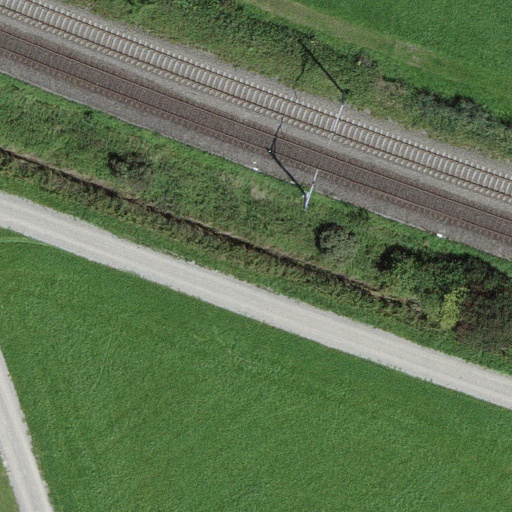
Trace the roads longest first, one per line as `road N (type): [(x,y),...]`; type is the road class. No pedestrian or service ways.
road 1 (track): [(511,399),(0,216)]
road 2 (track): [(262,0),(511,95)]
road 3 (track): [(49,511),(0,375)]
